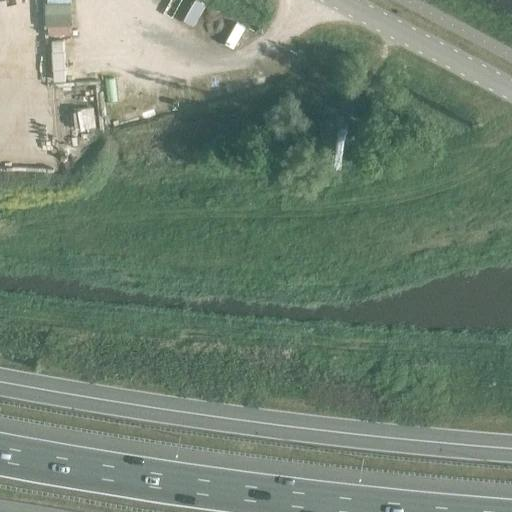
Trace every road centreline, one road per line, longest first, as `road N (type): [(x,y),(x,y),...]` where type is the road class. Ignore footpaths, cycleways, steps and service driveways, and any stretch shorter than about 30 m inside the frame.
road 1 (motorway): [(397,511),(0,457)]
road 2 (secondary): [(511,91),(339,0)]
